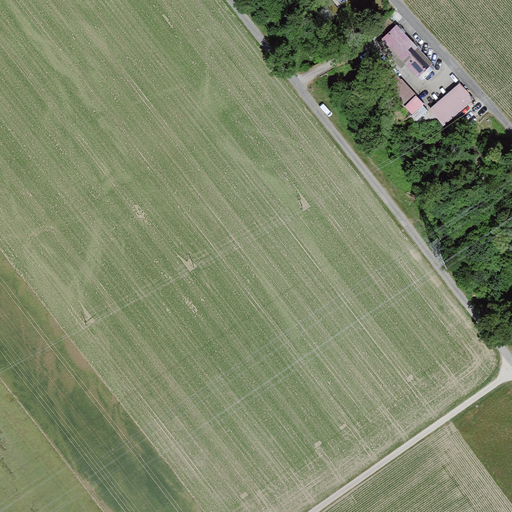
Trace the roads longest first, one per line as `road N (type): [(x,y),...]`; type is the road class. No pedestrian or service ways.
road 1 (track): [(230,0),(511,361)]
road 2 (track): [(511,372),(313,511)]
